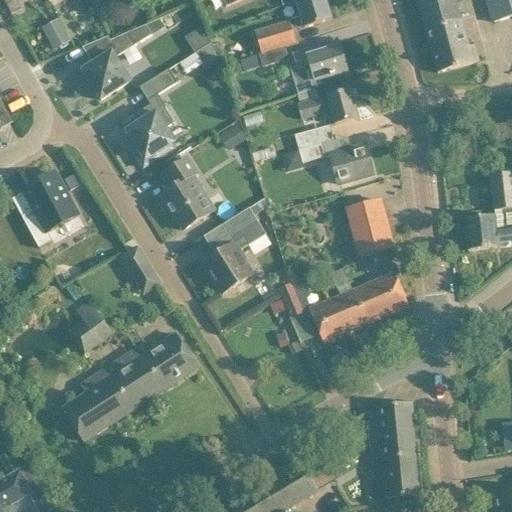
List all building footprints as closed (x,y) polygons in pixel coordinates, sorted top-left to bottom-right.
[(324,0),(305,0),(296,3),(301,19),(304,29),(312,27),(331,21),(324,0)] [(416,0),(420,13),(455,3),(454,0),(416,0)] [(511,0),(485,0),(493,23),(511,17),(511,0)] [(455,3),(420,13),(437,74),(472,65),(455,3)] [(46,26),(55,50),(73,43),(63,18),(46,26)] [(165,29),(159,20),(146,26),(152,37),(165,29)] [(289,23),(255,33),(261,55),(261,56),(285,48),(296,44),(292,33),(289,23)] [(132,82),(118,58),(152,37),(146,26),(110,42),(108,38),(82,49),(93,66),(82,72),(90,85),(87,86),(95,99),(98,97),(101,102),(132,82)] [(210,43),(194,53),(207,72),(219,65),(210,43)] [(261,55),(242,60),(246,73),(289,60),(285,48),(261,56),(261,55)] [(339,48),(314,56),(312,51),(294,57),(297,68),(291,71),(298,96),(305,94),(318,90),(316,82),(347,73),(339,48)] [(169,71),(140,89),(148,103),(178,85),(169,71)] [(350,92),(331,97),(327,98),(297,106),(301,121),(331,113),(334,126),(358,120),(350,92)] [(160,112),(155,103),(138,114),(143,123),(127,133),(134,144),(129,147),(143,169),(158,160),(156,155),(174,144),(166,130),(174,124),(164,109),(160,112)] [(330,127),(295,136),(299,152),(322,145),(334,142),(330,127)] [(322,145),(299,152),(288,155),(290,165),(302,162),(302,164),(326,158),(322,145)] [(252,153),(254,163),(276,157),(273,147),(252,153)] [(365,147),(346,152),(330,156),(338,185),(373,176),(365,147)] [(188,160),(179,165),(162,176),(171,190),(161,197),(183,232),(215,212),(193,178),(197,175),(188,160)] [(511,174),(489,177),(493,212),(511,210),(511,174)] [(34,211),(22,218),(39,250),(53,242),(48,234),(78,217),(55,175),(24,192),(34,211)] [(83,186),(77,176),(65,182),(70,192),(83,186)] [(250,209),(255,216),(267,209),(264,200),(250,209)] [(380,201),(346,210),(359,259),(393,250),(380,201)] [(235,244),(205,263),(212,273),(209,275),(222,295),(252,277),(244,263),(247,261),(241,252),(266,236),(249,209),(223,225),(235,244)] [(511,229),(496,231),(495,217),(464,221),(468,253),(511,247),(511,229)] [(137,249),(123,257),(121,259),(143,296),(160,285),(137,249)] [(309,311),(315,326),(323,345),(368,326),(353,292),(344,269),(331,275),(340,297),(309,311)] [(394,274),(353,292),(368,326),(409,309),(394,274)] [(298,281),(279,289),(290,318),(310,310),(298,281)] [(89,304),(77,313),(83,322),(99,343),(111,334),(89,304)] [(144,342),(132,350),(141,358),(164,391),(197,370),(175,336),(151,352),(144,342)] [(86,395),(63,412),(83,443),(164,391),(141,358),(132,350),(79,385),(86,395)] [(412,404),(377,408),(385,500),(421,497),(412,404)] [(319,454),(301,464),(311,481),(317,492),(335,481),(319,454)] [(301,464),(220,511),(283,511),(317,492),(311,481),(301,464)] [(26,485),(36,480),(37,479),(28,466),(0,480),(0,511),(13,511),(10,506),(31,494),(26,485)] [(511,511),(511,491),(494,495),(496,511),(511,511)]
